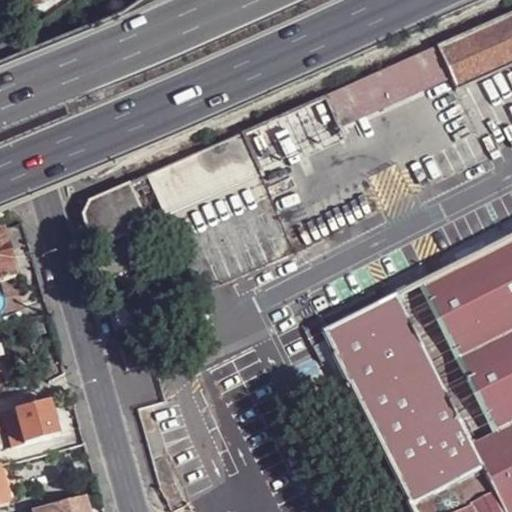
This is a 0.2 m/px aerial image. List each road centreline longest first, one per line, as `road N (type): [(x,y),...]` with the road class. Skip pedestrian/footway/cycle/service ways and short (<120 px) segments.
road 1 (tertiary): [(0,22),(136,511)]
road 2 (motorway): [(0,175),(395,0)]
road 3 (motorway): [(230,0),(0,97)]
